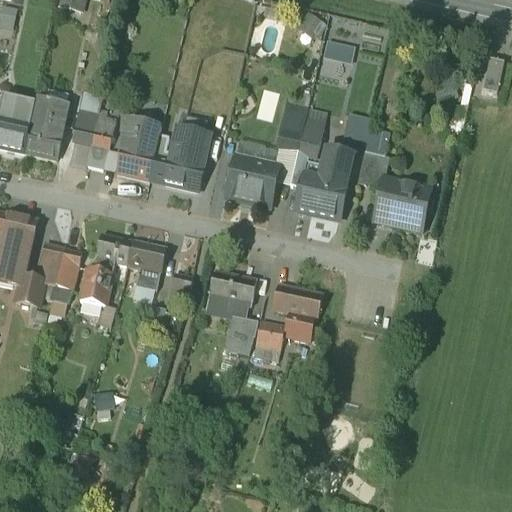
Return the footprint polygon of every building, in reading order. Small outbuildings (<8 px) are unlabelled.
[(39,166),(68,173),(79,118),(42,110),(36,138),(44,140),(39,166)] [(165,135),(130,128),(119,182),(155,190),(160,159),(165,135)] [(0,130),(0,157),(39,166),(44,140),(36,138),(0,130)] [(280,186),(296,191),(302,161),(320,165),(325,141),(289,134),(283,174),(280,186)] [(114,142),(84,135),(76,172),(107,180),(114,142)] [(206,156),(201,178),(219,182),(225,160),(206,156)] [(325,185),(311,182),(305,210),(345,220),(357,164),(330,158),(325,185)] [(155,190),(190,198),(196,166),(160,159),(155,190)] [(390,186),(394,169),(366,162),(357,195),(386,202),(390,186)] [(283,174),(241,165),(232,206),(274,216),(280,186),(283,174)] [(438,199),(390,186),(386,202),(379,230),(428,242),(438,199)] [(7,225),(0,254),(0,289),(16,293),(13,308),(43,315),(49,290),(35,285),(46,234),(7,225)] [(138,251),(100,242),(86,306),(112,313),(121,274),(132,277),(138,251)] [(49,290),(77,296),(86,258),(57,251),(49,290)] [(132,277),(145,279),(141,299),(166,304),(175,260),(138,251),(132,277)] [(262,287),(217,275),(210,305),(255,316),(262,287)] [(328,302),(282,290),(275,318),(295,323),(290,345),(316,352),(328,302)] [(258,329),(228,321),(224,338),(254,346),(258,329)] [(278,359),(283,338),(262,333),(255,354),(278,359)]
